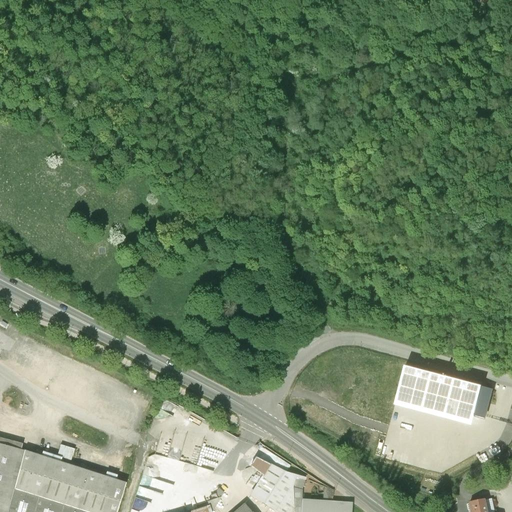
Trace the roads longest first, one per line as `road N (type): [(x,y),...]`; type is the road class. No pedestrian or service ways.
road 1 (track): [(332,340),(286,230),(279,0)]
road 2 (tertiary): [(259,418),(292,366),(332,340),(511,381)]
road 3 (secondary): [(104,332),(259,418)]
road 4 (secondary): [(388,511),(259,418)]
